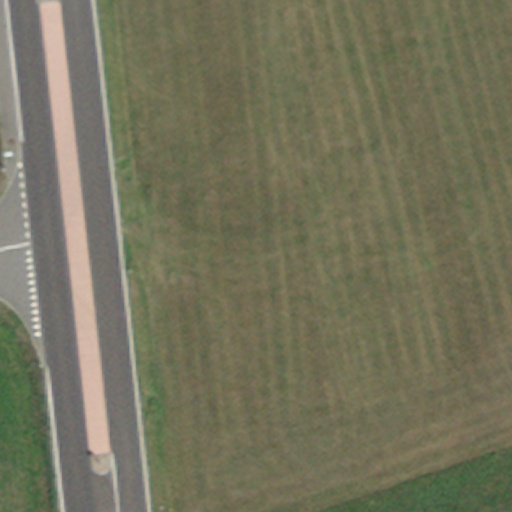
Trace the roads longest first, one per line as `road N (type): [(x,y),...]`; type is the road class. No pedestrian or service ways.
road 1 (secondary): [(105,511),(74,233)]
road 2 (secondary): [(74,233),(47,0)]
